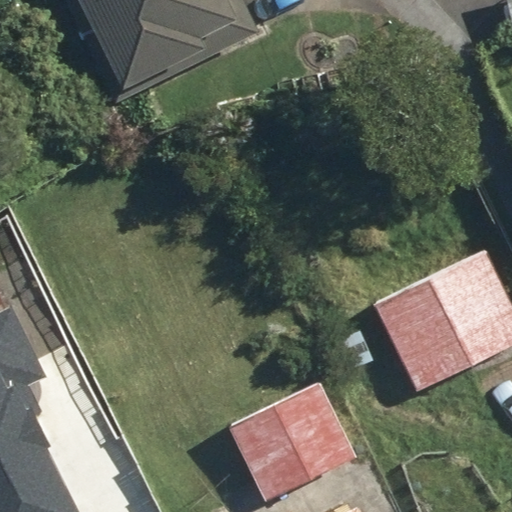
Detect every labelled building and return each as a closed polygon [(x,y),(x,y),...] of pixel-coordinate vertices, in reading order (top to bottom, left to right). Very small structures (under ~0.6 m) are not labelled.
[(69,0),(121,93),(165,69),(169,76),(237,40),(215,0),(69,0)] [(511,305),(485,250),(371,306),(414,393),(511,344),(511,305)] [(319,383),(224,427),(260,503),(355,458),(319,383)] [(116,511),(151,495),(110,411),(24,453),(52,511),(116,511)] [(286,511),(358,511),(354,503),(337,511),(295,511),(294,508),(286,511)]
